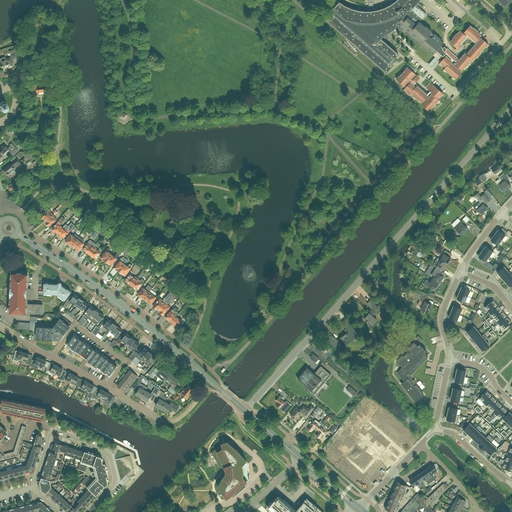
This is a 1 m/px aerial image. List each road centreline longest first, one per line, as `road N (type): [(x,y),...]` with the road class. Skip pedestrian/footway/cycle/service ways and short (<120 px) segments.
road 1 (tertiary): [(245,410),(511,107)]
road 2 (tertiary): [(245,410),(129,311),(17,233)]
road 3 (residential): [(0,326),(162,420),(182,415),(205,390)]
road 4 (residential): [(511,32),(455,93),(396,40)]
road 5 (residential): [(89,511),(115,479),(108,453),(52,427)]
